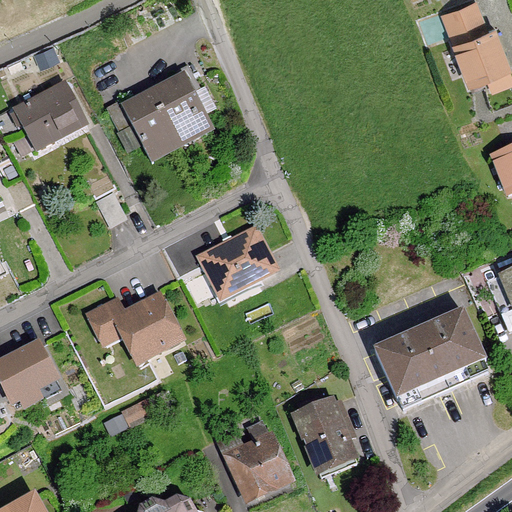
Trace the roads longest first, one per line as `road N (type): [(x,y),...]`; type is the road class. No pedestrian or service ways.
road 1 (residential): [(421,511),(282,180)]
road 2 (residential): [(282,180),(0,323)]
road 3 (residential): [(282,180),(206,0)]
road 4 (residential): [(0,63),(132,0)]
